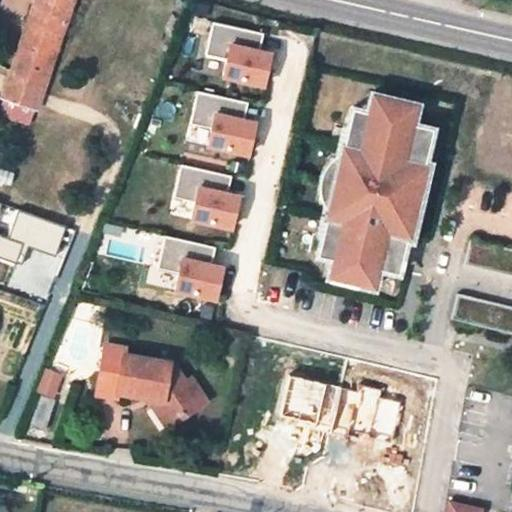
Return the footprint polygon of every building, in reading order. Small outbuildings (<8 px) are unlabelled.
[(36,107),(72,0),(34,0),(9,77),(3,97),(36,107)] [(275,66),(231,56),(223,92),(265,103),(275,66)] [(412,124),(417,104),(370,93),(366,111),(352,108),(347,129),(356,131),(353,145),(343,143),(340,142),(321,219),(325,220),(335,222),(332,235),(322,233),(317,255),(332,258),(328,277),(374,288),(378,268),(398,273),(402,252),(393,250),(396,235),(400,236),(417,162),(423,164),(431,129),(412,124)] [(260,135),(216,127),(210,162),(249,171),(260,135)] [(347,129),(343,143),(353,145),(356,131),(347,129)] [(406,238),(409,238),(426,164),(423,164),(417,162),(400,236),(406,238)] [(243,211),(201,202),(193,237),(232,248),(243,211)] [(322,233),(332,235),(335,222),(325,220),(322,233)] [(402,252),(406,238),(400,236),(396,235),(393,250),(402,252)] [(463,266),(511,276),(511,249),(468,240),(463,266)] [(229,280),(185,272),(174,309),(217,319),(229,280)] [(452,320),(511,333),(511,307),(457,295),(452,320)] [(124,348),(104,345),(95,395),(116,399),(117,392),(146,397),(158,399),(159,400),(152,406),(167,428),(184,417),(180,412),(195,401),(184,386),(170,364),(123,355),(124,348)] [(394,374),(389,393),(411,398),(417,380),(394,374)] [(195,401),(198,407),(206,402),(191,380),(184,386),(195,401)] [(44,432),(54,401),(40,395),(29,426),(44,432)] [(158,399),(146,397),(152,406),(159,400),(158,399)] [(180,412),(184,417),(198,407),(195,401),(180,412)] [(444,511),(481,511),(447,503),(444,511)]
